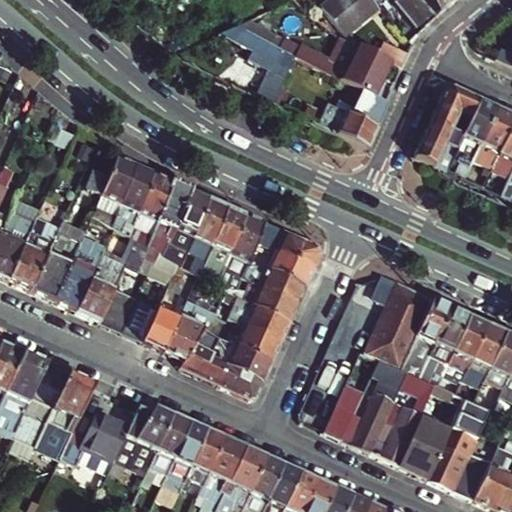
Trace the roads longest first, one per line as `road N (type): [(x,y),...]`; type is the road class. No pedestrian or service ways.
road 1 (secondary): [(0,8),(159,133),(353,223)]
road 2 (secondary): [(372,204),(181,112),(36,0)]
road 3 (residential): [(0,314),(258,430)]
road 4 (residential): [(353,223),(258,430)]
road 5 (residential): [(258,430),(436,511)]
road 6 (secondary): [(353,223),(511,294)]
road 7 (residential): [(430,60),(372,204)]
road 8 (secondary): [(511,267),(372,204)]
